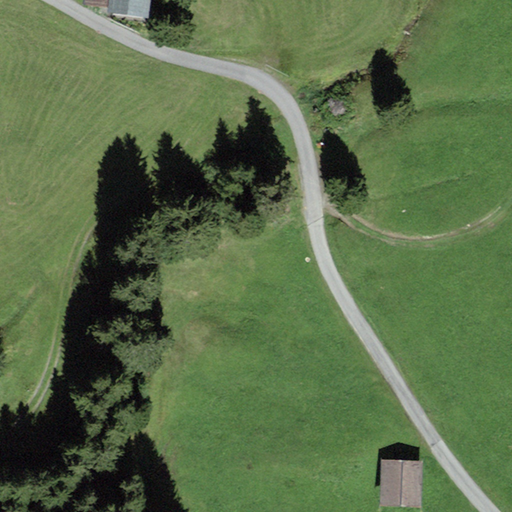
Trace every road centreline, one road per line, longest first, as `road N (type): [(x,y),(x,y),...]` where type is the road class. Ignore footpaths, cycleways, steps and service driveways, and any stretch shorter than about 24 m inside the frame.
road 1 (track): [(63,0),(135,44),(274,92),(296,127),(316,237),(347,302),(428,440),(490,511)]
road 2 (track): [(0,454),(52,366),(85,234),(166,160),(229,72)]
road 3 (track): [(305,176),(337,212),(377,235),(461,235),(499,217),(511,199)]
